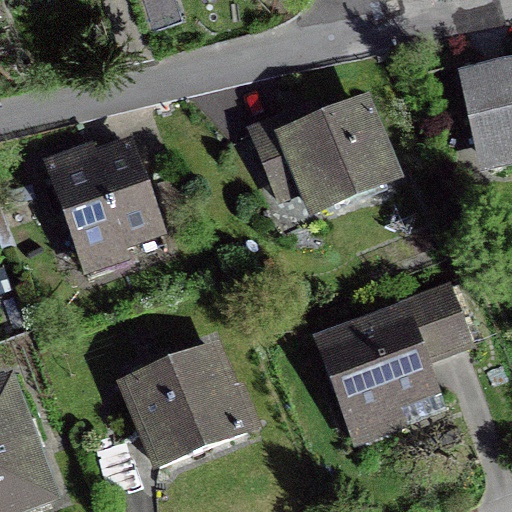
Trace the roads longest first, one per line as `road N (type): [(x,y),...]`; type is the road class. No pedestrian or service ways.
road 1 (residential): [(0,117),(361,24)]
road 2 (residential): [(361,24),(480,0)]
